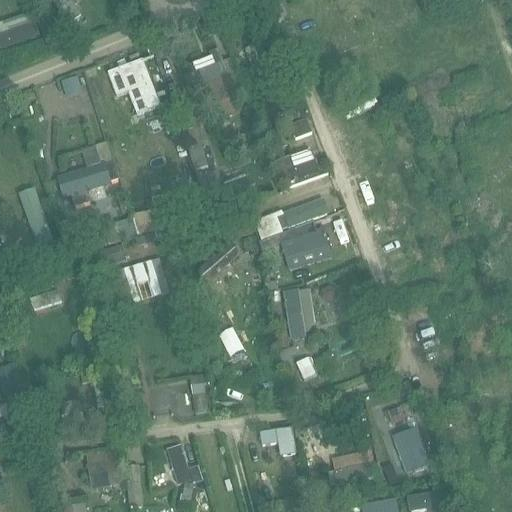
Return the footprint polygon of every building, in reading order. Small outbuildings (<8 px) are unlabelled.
[(48,0),(62,17),(74,8),(68,0),(48,0)] [(108,86),(117,83),(127,108),(150,99),(132,51),(99,63),(108,86)] [(218,70),(186,82),(192,97),(224,86),(218,70)] [(260,115),(264,126),(295,115),(290,103),(260,115)] [(172,139),(145,143),(150,168),(177,163),(172,139)] [(232,168),(220,177),(228,188),(240,179),(232,168)] [(107,170),(56,184),(61,206),(113,193),(107,170)] [(325,196),(280,213),(286,230),(332,213),(325,196)] [(32,197),(19,201),(28,236),(42,232),(32,197)] [(244,217),(250,235),(273,227),(268,209),(244,217)] [(331,243),(349,238),(342,212),(324,217),(331,243)] [(321,238),(287,246),(292,267),(326,259),(321,238)] [(231,245),(196,274),(210,290),(245,261),(231,245)] [(149,270),(119,279),(130,313),(160,303),(149,270)] [(66,296),(34,308),(39,322),(72,310),(66,296)] [(310,302),(284,304),(287,340),(313,338),(310,302)] [(307,359),(294,367),(308,391),(321,383),(307,359)] [(404,422),(382,429),(396,468),(417,460),(404,422)] [(290,428),(258,433),(259,446),(276,444),(278,457),(294,455),(290,428)] [(329,458),(332,472),(373,463),(370,450),(329,458)] [(119,496),(132,496),(132,459),(119,460),(119,496)]
